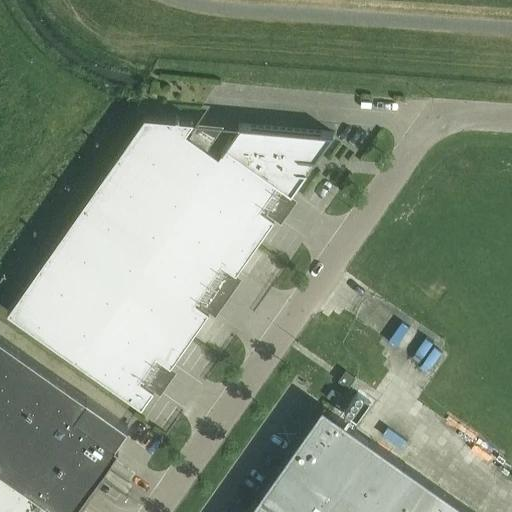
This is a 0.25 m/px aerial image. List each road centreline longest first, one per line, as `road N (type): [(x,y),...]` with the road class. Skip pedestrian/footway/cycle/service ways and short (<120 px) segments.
road 1 (unclassified): [(156,511),(437,115),(511,120)]
road 2 (unknown): [(437,115),(175,93)]
